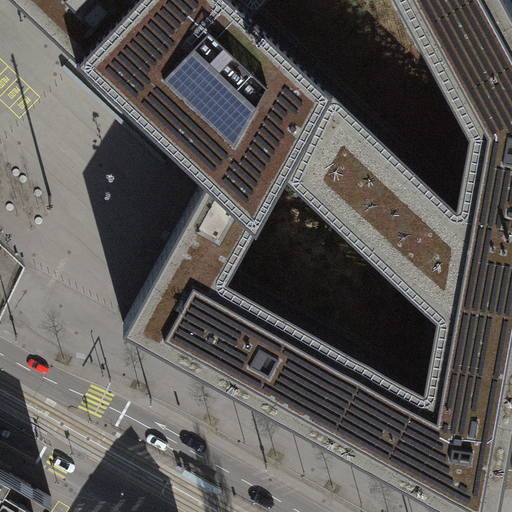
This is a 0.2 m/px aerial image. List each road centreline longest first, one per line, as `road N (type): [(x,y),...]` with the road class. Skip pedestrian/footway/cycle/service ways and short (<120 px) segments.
road 1 (primary): [(300,511),(0,353)]
road 2 (primary): [(0,433),(115,495)]
